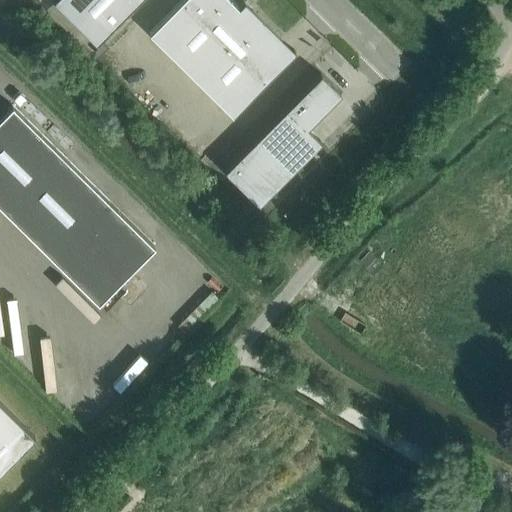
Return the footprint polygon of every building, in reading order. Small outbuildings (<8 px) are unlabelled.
[(53,0),(96,42),(137,0),(53,0)] [(231,0),(181,0),(149,32),(232,114),(289,57),(276,44),(281,38),(253,10),(247,16),(231,0)] [(332,84),(321,73),(224,169),(258,203),(321,141),(307,127),(318,115),(340,93),(332,85),(332,84)] [(154,244),(12,104),(0,115),(0,204),(98,301),(154,244)] [(369,250),(360,260),(367,266),(376,257),(369,250)] [(0,467),(34,433),(0,399),(0,467)]
